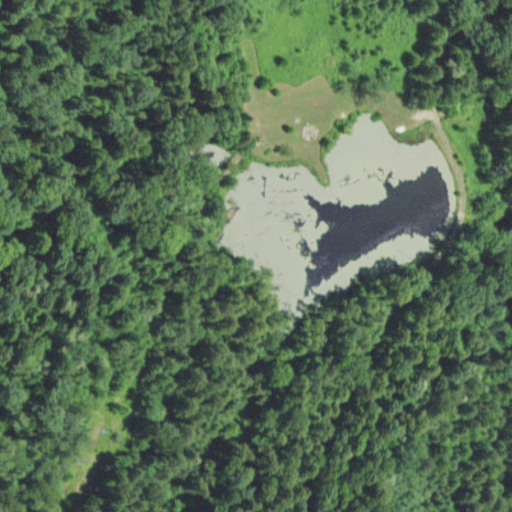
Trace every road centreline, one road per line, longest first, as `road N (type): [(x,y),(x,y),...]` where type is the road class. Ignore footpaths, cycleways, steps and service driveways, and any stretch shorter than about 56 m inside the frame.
road 1 (residential): [(294,511),(301,479),(359,353),(448,242),(473,193)]
road 2 (track): [(473,193),(456,102),(430,79),(449,26),(510,0)]
